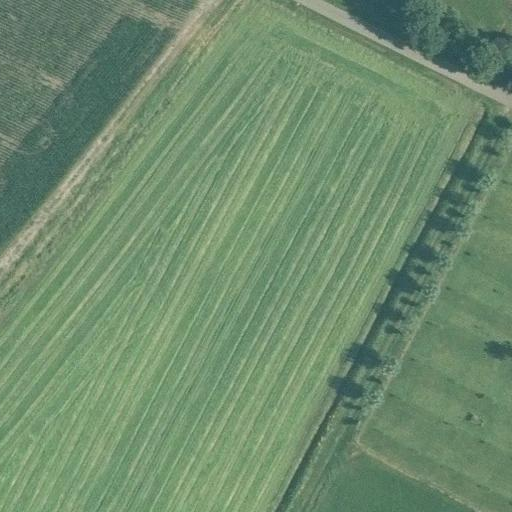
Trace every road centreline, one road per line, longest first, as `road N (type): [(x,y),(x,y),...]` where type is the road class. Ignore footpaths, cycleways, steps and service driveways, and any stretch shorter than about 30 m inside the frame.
road 1 (track): [(296,511),(511,103)]
road 2 (track): [(0,285),(226,0)]
road 3 (unclassified): [(511,101),(305,0)]
